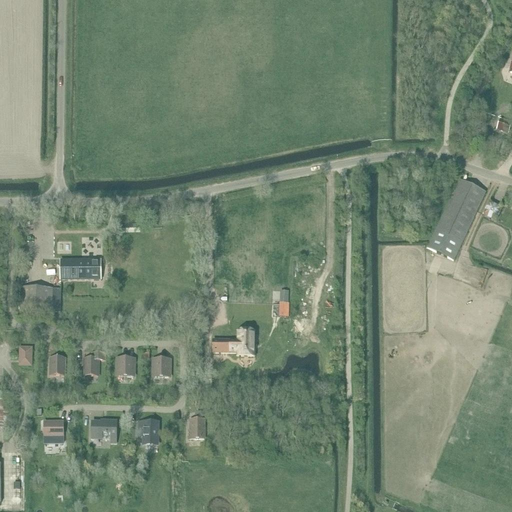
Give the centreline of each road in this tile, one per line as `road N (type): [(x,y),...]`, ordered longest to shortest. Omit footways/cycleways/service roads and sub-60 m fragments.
road 1 (unclassified): [(511,183),(443,160),(386,156),(158,200),(57,202)]
road 2 (unclassified): [(57,202),(60,0)]
